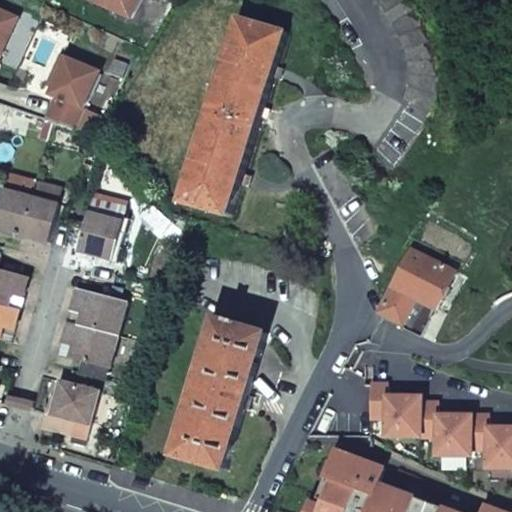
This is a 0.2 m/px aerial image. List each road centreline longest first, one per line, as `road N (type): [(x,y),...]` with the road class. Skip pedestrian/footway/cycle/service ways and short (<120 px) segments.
road 1 (residential): [(254,511),(354,297),(345,246),(296,140),(314,104),(363,118),(380,75),(374,34),(352,0)]
road 2 (residential): [(7,470),(60,262)]
road 3 (unclassified): [(7,470),(148,511)]
